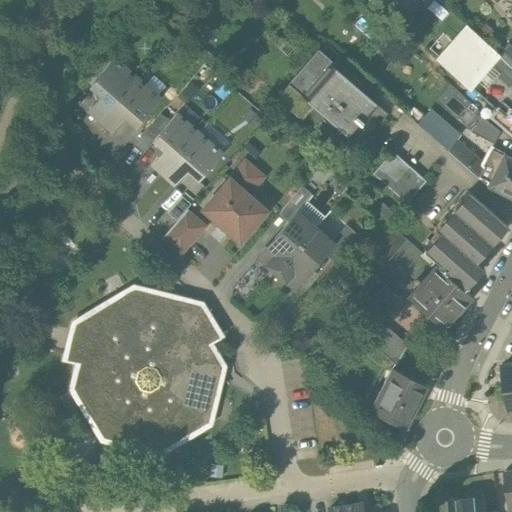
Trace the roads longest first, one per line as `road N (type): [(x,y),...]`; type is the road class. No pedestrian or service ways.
road 1 (residential): [(287,487),(267,359),(250,330),(62,160)]
road 2 (residential): [(443,439),(449,399),(511,275)]
road 3 (residential): [(141,511),(287,487)]
road 4 (residential): [(287,487),(391,470),(412,480)]
